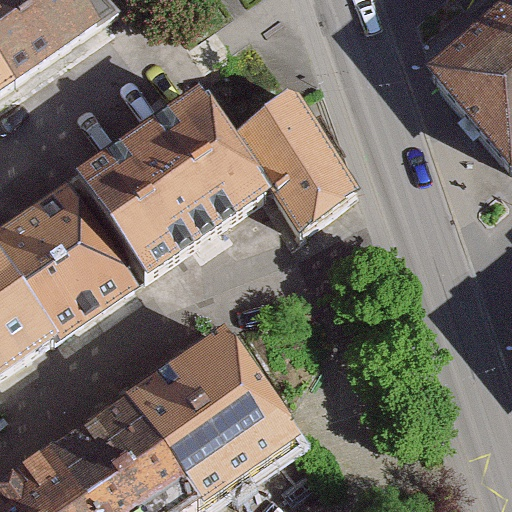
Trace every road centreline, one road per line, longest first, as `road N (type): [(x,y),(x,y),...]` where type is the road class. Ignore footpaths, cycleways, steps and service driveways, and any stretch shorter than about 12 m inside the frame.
road 1 (secondary): [(452,317),(356,23)]
road 2 (residential): [(0,444),(236,286)]
road 3 (residential): [(0,189),(46,142),(160,61)]
road 4 (secondary): [(511,500),(452,317)]
